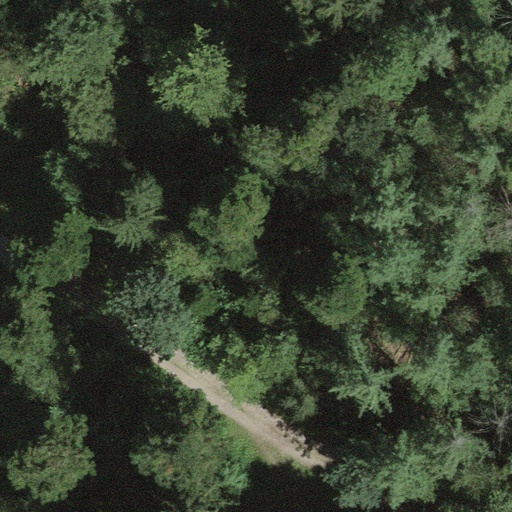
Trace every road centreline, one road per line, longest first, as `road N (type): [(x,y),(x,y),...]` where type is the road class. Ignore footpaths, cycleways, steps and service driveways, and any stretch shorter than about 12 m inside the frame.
road 1 (track): [(70,279),(228,198),(288,134),(304,41),(291,0)]
road 2 (track): [(303,449),(70,279),(0,239)]
road 3 (track): [(417,511),(303,449)]
